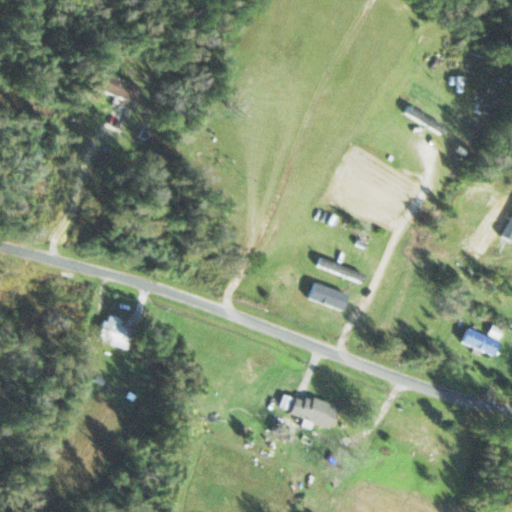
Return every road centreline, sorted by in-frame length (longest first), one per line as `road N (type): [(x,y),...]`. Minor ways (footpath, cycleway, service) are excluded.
road 1 (residential): [(511,404),(339,354),(0,217)]
road 2 (residential): [(410,376),(323,511)]
